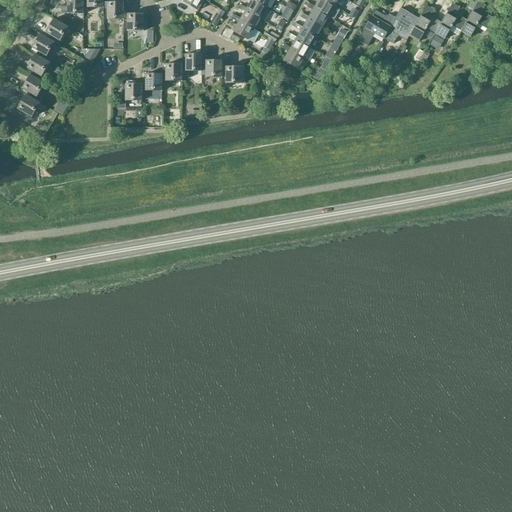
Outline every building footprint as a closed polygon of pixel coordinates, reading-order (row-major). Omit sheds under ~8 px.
[(84,15),(83,0),(67,0),(68,6),(67,14),(67,15),(84,15)] [(103,0),(87,0),(88,8),(104,8),(103,0)] [(203,0),(185,0),(183,3),(198,11),(205,0),(203,0)] [(252,0),(245,0),(251,3),(247,9),(246,11),(260,20),(266,9),(252,0)] [(252,0),(266,9),(271,0),(252,0)] [(322,0),(317,0),(319,1),(315,7),(314,9),(328,17),(329,17),(334,20),(340,10),(335,7),(322,0)] [(359,0),(356,5),(362,8),(366,0),(359,0)] [(467,20),(461,32),(470,37),(477,24),(487,29),(493,18),(482,12),(485,6),(478,1),(467,20)] [(298,7),(295,6),(289,2),(286,7),(295,12),(298,7)] [(108,10),(108,20),(123,20),(124,3),(105,3),(105,10),(108,10)] [(314,9),(315,7),(309,4),(307,7),(313,11),(309,18),(308,20),(322,28),(328,17),(314,9)] [(467,20),(456,14),(460,8),(452,4),(441,23),(442,23),(434,34),(445,40),(452,27),(461,32),(467,20)] [(246,11),(247,9),(241,5),(239,9),(245,13),(241,19),(240,21),(254,30),(260,20),(246,11)] [(442,23),(441,23),(431,16),(434,11),(427,7),(419,19),(415,25),(416,26),(409,37),(419,42),(426,30),(434,34),(442,23)] [(408,12),(408,13),(401,9),(395,18),(390,27),(391,28),(384,39),(393,45),(401,32),(409,37),(416,26),(415,25),(419,19),(408,12)] [(375,11),(358,41),(368,47),(375,34),(384,39),(391,28),(390,27),(395,18),(389,15),(387,18),(383,15),(375,11)] [(289,17),(282,12),(279,17),(286,21),(289,17)] [(241,19),(235,16),(232,14),(230,18),(233,20),(239,23),(233,32),(248,41),(254,30),(240,21),(241,19)] [(308,20),(309,18),(303,14),(301,18),(307,22),(303,28),(302,30),(316,38),(322,28),(308,20)] [(144,32),(144,15),(128,15),(128,32),(144,32)] [(210,25),(216,28),(222,18),(216,15),(210,25)] [(287,23),(286,22),(281,19),(276,29),(281,32),(287,23)] [(60,42),(68,28),(54,20),(46,33),(60,42)] [(296,40),(310,48),(314,51),(320,40),(316,38),(302,30),(303,28),(297,24),(295,28),(301,32),(297,38),(296,40)] [(342,30),(339,37),(343,40),(345,36),(346,37),(347,33),(342,30)] [(278,39),(277,38),(266,32),(264,36),(268,38),(275,42),(275,43),(278,39)] [(291,34),(288,38),(295,42),(291,49),(290,51),(304,59),(308,61),(310,62),(316,52),(314,51),(310,48),(296,40),(297,38),(291,34)] [(46,57),(54,43),(40,35),(32,49),(46,57)] [(442,39),(435,35),(430,45),(437,49),(442,39)] [(266,56),(275,42),(268,38),(266,42),(267,42),(263,48),(264,49),(262,53),(266,56)] [(290,51),(291,49),(285,45),(283,49),(289,52),(284,61),(298,70),(302,72),(308,61),(304,59),(290,51)] [(91,49),(86,57),(94,61),(101,50),(91,49)] [(383,55),(378,52),(372,61),(377,64),(383,55)] [(423,54),(419,61),(424,64),(428,57),(423,54)] [(42,78),(50,64),(35,55),(27,69),(42,78)] [(187,61),(182,61),(182,65),(183,65),(183,69),(187,69),(187,72),(191,72),(202,72),(202,67),(203,55),(186,55),(187,61)] [(400,73),(406,63),(399,59),(393,69),(392,68),(389,73),(395,77),(398,72),(400,73)] [(352,63),(348,60),(341,71),(345,74),(352,63)] [(222,78),(223,61),(206,61),(207,67),(202,67),(202,72),(202,76),(207,76),(207,78),(222,78)] [(183,65),(182,65),(166,65),(166,82),(182,82),(183,69),(183,65)] [(242,84),(242,67),(226,67),(226,84),(242,84)] [(162,92),(163,75),(146,74),(146,81),(142,81),(142,84),(142,92),(146,92),(162,92)] [(37,98),(45,85),(30,76),(22,89),(37,98)] [(126,94),(117,94),(117,108),(126,109),(126,101),(142,102),(142,92),(142,84),(135,84),(135,81),(127,81),(126,94)] [(32,118),(41,104),(26,95),(18,109),(32,118)] [(63,96),(59,101),(68,106),(71,100),(67,98),(63,96)]
